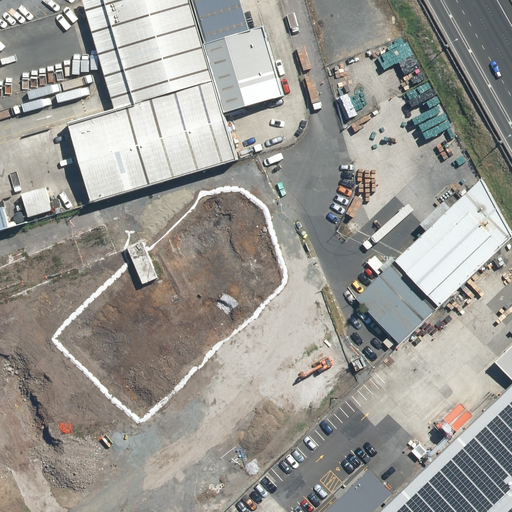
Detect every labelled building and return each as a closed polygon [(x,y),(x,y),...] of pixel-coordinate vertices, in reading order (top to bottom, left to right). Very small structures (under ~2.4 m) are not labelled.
[(74,124),(96,201),(241,160),(194,0),(86,0),(118,111),(74,124)] [(212,42),(231,110),(285,95),(265,27),(212,42)] [(350,134),(345,147),(375,157),(380,144),(350,134)] [(229,174),(61,333),(131,407),(300,247),(229,174)] [(355,298),(399,344),(511,238),(511,232),(484,177),(355,298)] [(53,210),(46,186),(23,193),(30,217),(53,210)] [(6,207),(0,208),(0,231),(13,228),(6,207)] [(140,511),(206,450),(171,416),(156,431),(145,421),(131,407),(61,333),(33,306),(13,300),(0,298),(0,511),(140,511)] [(511,511),(511,343),(489,364),(509,385),(378,511),(511,511)] [(323,511),(367,511),(389,492),(368,469),(323,511)]
